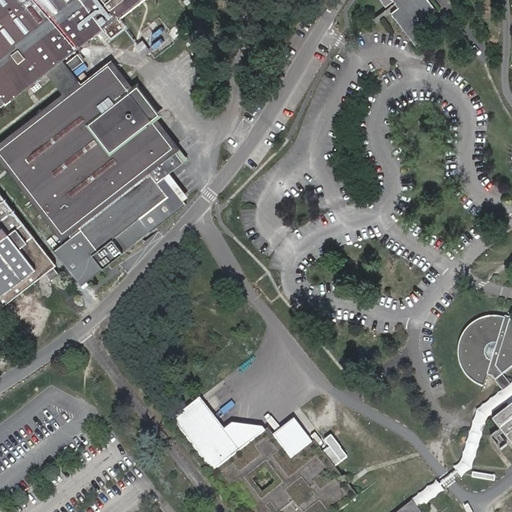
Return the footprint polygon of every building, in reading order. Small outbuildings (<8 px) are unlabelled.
[(116,17),(138,0),(0,0),(0,96),(5,102),(5,103),(46,72),(55,83),(69,72),(60,60),(102,28),(109,38),(124,27),(116,17)] [(380,0),(388,9),(395,4),(400,10),(393,15),(419,50),(427,43),(426,41),(429,39),(418,24),(427,17),(428,20),(439,12),(430,0),(380,0)] [(144,56),(152,50),(144,39),(136,46),(144,56)] [(69,236),(52,249),(79,284),(185,203),(163,175),(183,160),(172,146),(150,119),(144,124),(124,96),(130,92),(109,64),(80,86),(66,97),(0,146),(0,152),(60,231),(64,229),(69,236)] [(80,86),(69,72),(55,83),(66,97),(80,86)] [(137,86),(130,92),(124,96),(144,124),(150,119),(157,113),(137,86)] [(0,192),(0,105),(5,102),(0,96),(0,310),(46,274),(49,278),(58,271),(55,267),(57,265),(0,192)] [(481,312),(463,326),(455,341),(461,374),(484,390),(511,367),(511,313),(506,311),(481,312)] [(511,393),(511,385),(480,410),(462,459),(393,511),(406,511),(470,462),(487,414),(511,393)] [(511,402),(492,418),(511,443),(511,402)] [(213,468),(234,452),(210,421),(189,437),(213,468)] [(295,425),(279,437),(293,456),(309,444),(295,425)] [(265,428),(220,470),(233,485),(237,482),(255,501),(265,492),(251,477),(283,448),(265,428)] [(497,431),(491,436),(501,449),(507,444),(497,431)] [(334,433),(326,439),(330,445),(325,449),(337,465),(350,455),(334,433)]
